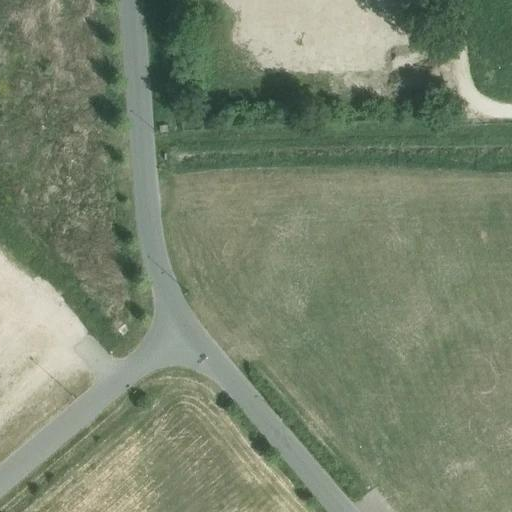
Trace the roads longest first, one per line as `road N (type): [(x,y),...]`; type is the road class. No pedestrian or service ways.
road 1 (unclassified): [(183,324),(163,289),(147,218),(130,0)]
road 2 (tertiary): [(342,511),(183,324)]
road 3 (tertiary): [(0,483),(183,324)]
